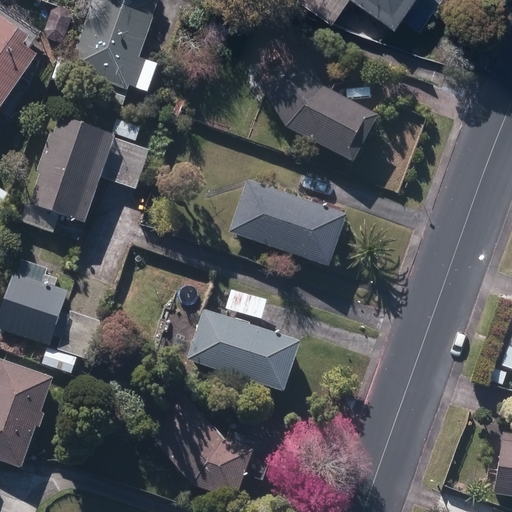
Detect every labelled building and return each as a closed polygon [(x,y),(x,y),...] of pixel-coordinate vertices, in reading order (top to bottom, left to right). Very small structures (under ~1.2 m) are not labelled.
[(104,103),(124,110),(130,91),(148,98),(159,70),(140,63),(154,24),(152,23),(160,0),(159,0),(95,0),(69,75),(109,89),(104,103)] [(402,22),(420,34),(442,1),(440,0),(307,0),(337,20),(350,2),(394,32),(402,22)] [(0,117),(9,123),(33,88),(24,82),(38,62),(30,56),(42,38),(0,9),(0,117)] [(49,44),(57,46),(65,43),(72,23),(68,15),(61,12),(53,16),(46,36),(49,44)] [(287,132),(354,168),(378,123),(322,92),(306,65),(263,93),(287,132)] [(182,83),(164,79),(160,97),(178,102),(182,83)] [(30,210),(86,229),(102,183),(136,194),(151,155),(61,123),(30,210)] [(230,237),(328,272),(347,221),(248,186),(230,237)] [(0,211),(10,197),(0,191),(0,211)] [(0,319),(0,334),(50,351),(69,296),(14,277),(0,319)] [(227,314),(263,324),(268,304),(232,294),(227,314)] [(187,364),(283,398),(300,349),(204,315),(187,364)] [(58,353),(87,364),(101,327),(71,316),(58,353)] [(47,351),(42,367),(72,378),(78,361),(47,351)] [(0,466),(20,474),(36,432),(41,433),(46,419),(41,418),(54,383),(0,363),(0,466)] [(511,404),(511,393),(487,386),(479,411),(507,420),(511,404)] [(193,490),(235,505),(244,480),(263,487),(278,446),(232,430),(226,447),(222,447),(182,399),(143,431),(193,490)] [(511,432),(501,430),(489,499),(511,503),(511,432)]
